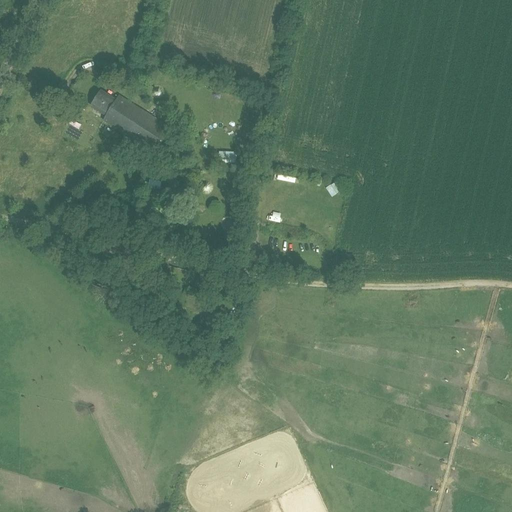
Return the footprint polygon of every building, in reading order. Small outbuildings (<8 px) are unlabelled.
[(101,64),(97,71),(105,76),(110,80),(115,73),(109,69),(109,70),(101,64)] [(134,78),(131,85),(134,87),(138,88),(142,90),(144,84),(146,79),(143,78),(143,77),(135,74),(134,78)] [(101,91),(91,106),(106,116),(104,120),(155,153),(171,129),(136,107),(119,96),(117,100),(101,91)] [(99,200),(90,198),(86,214),(96,217),(99,200)] [(195,321),(203,323),(211,298),(196,293),(197,289),(187,286),(175,322),(193,327),(195,321)] [(200,349),(213,337),(199,322),(186,335),(200,349)] [(231,334),(232,329),(226,327),(222,339),(228,341),(231,334)] [(279,486),(290,511),(320,511),(303,475),(279,486)]
